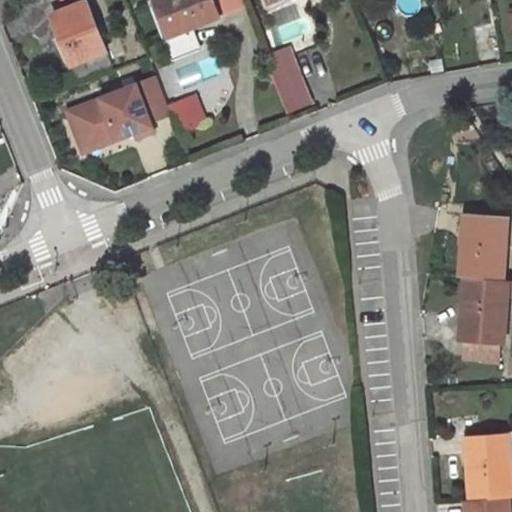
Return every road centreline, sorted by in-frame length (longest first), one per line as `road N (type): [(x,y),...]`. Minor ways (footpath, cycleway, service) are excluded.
road 1 (residential): [(418,511),(392,197),(362,118)]
road 2 (residential): [(64,238),(362,118)]
road 3 (residential): [(64,238),(0,70)]
road 4 (residential): [(362,118),(511,81)]
